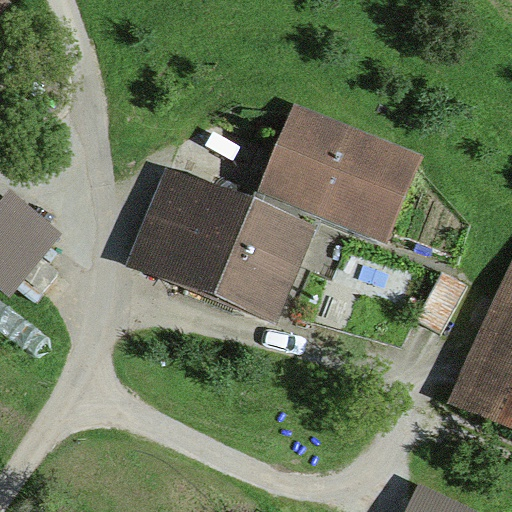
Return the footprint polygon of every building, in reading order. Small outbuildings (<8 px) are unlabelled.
[(393,170),(299,131),(272,200),(365,242),(393,170)] [(288,244),(172,196),(143,268),(258,313),(288,244)] [(6,197),(0,206),(0,289),(20,303),(65,238),(6,197)] [(511,298),(465,400),(511,423),(511,298)] [(408,511),(466,511),(416,493),(408,511)]
